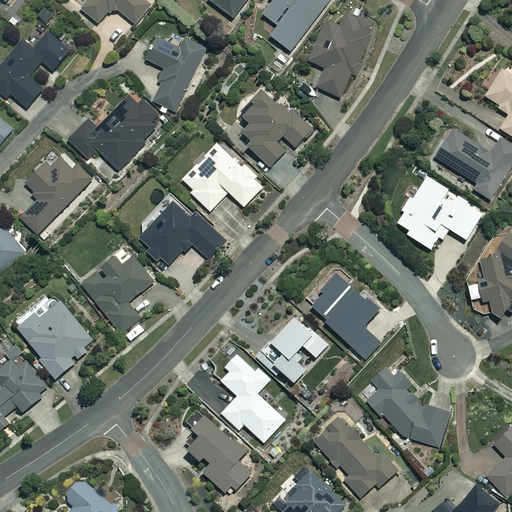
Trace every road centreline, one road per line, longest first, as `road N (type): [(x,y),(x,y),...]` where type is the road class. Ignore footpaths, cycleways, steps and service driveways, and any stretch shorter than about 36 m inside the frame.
road 1 (residential): [(312,197),(105,411)]
road 2 (residential): [(442,13),(312,197)]
road 3 (residential): [(451,357),(416,294),(312,197)]
road 4 (residential): [(105,411),(0,482)]
road 5 (residential): [(176,511),(105,411)]
